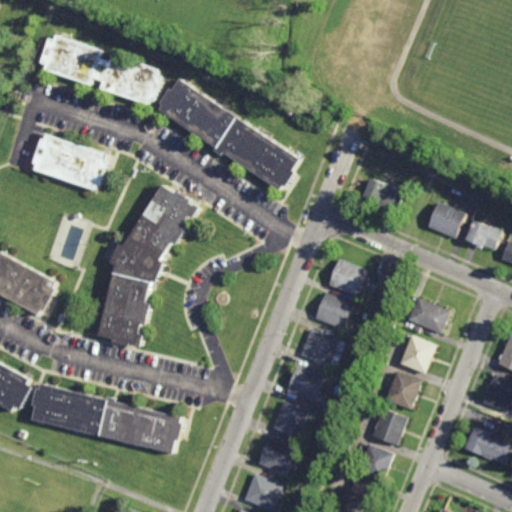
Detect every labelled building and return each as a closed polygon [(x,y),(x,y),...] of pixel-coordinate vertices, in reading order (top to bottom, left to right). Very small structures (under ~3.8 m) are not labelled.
[(106,50),(104,58),(113,61),(115,53),(163,69),(161,74),(167,76),(159,101),(154,99),(152,104),(105,88),(107,80),(98,77),(95,85),(48,69),(49,64),(44,62),(52,37),(57,39),(59,34),(106,50)] [(305,159),(297,170),(300,173),(290,188),(287,186),(284,190),(227,153),(225,156),(217,150),(219,147),(163,109),(163,108),(159,105),(168,92),(169,93),(172,88),(175,90),(183,78),(305,159)] [(112,154),(110,160),(113,161),(105,186),(102,185),(100,190),(38,170),(40,163),(37,163),(45,138),(48,139),(49,134),(112,154)] [(459,181),(452,178),(456,170),(463,173),(459,181)] [(400,210),(393,207),(392,209),(380,204),(380,202),(367,196),(375,178),(408,192),(400,210)] [(179,193),(181,191),(195,201),(194,203),(198,206),(199,204),(204,208),(197,219),(192,216),(187,224),(191,227),(179,246),(175,243),(163,260),(168,264),(159,284),(154,283),(149,304),(154,305),(150,327),(144,325),(142,335),(147,336),(144,349),(138,348),(138,345),(133,344),(132,348),(116,344),(117,340),(103,337),(119,265),(114,263),(122,243),(126,246),(167,185),(179,193)] [(459,239),(432,227),(443,202),(470,214),(459,239)] [(491,228),(492,226),(505,232),(497,251),(485,245),(483,250),(469,244),(470,241),(467,240),(476,221),(491,228)] [(60,283),(57,288),(60,290),(48,313),(45,311),(42,316),(0,293),(0,257),(2,252),(60,283)] [(370,282),(367,281),(360,296),(332,285),(342,258),(371,270),(368,277),(371,278),(370,282)] [(353,302),(356,297),(367,301),(365,306),(358,304),(348,330),(319,318),(330,292),(353,302)] [(446,335),(412,320),(422,298),(455,312),(446,335)] [(381,313),(375,310),(379,300),(385,304),(381,313)] [(339,367),(334,365),(333,367),(304,355),(315,328),(343,340),(343,341),(348,343),(339,367)] [(430,375),(405,365),(416,336),(442,346),(430,375)] [(511,371),(500,366),(502,362),(500,361),(503,355),(504,356),(511,336),(511,371)] [(0,363),(33,381),(31,386),(37,389),(24,412),(18,409),(16,413),(0,404),(0,363)] [(319,403),(290,391),(301,365),(329,376),(319,403)] [(416,412),(390,401),(393,393),(389,391),(391,387),(395,389),(398,383),(395,382),(399,371),(427,382),(416,412)] [(511,409),(510,414),(485,404),(496,375),(511,381),(511,409)] [(111,401),(112,398),(120,400),(119,403),(185,419),(184,425),(187,425),(183,443),(180,442),(177,455),(35,421),(39,408),(35,407),(39,390),(43,390),(44,385),(111,401)] [(301,438),(276,428),(287,401),(312,411),(301,438)] [(402,448),(375,438),(386,409),(412,419),(402,448)] [(511,457),(508,466),(493,460),(493,461),(467,450),(476,428),(507,441),(506,444),(511,446),(511,457)] [(25,439),(20,436),(23,431),(28,434),(25,439)] [(290,475),(262,463),(272,437),(301,449),(290,475)] [(387,484),(362,474),(374,444),(399,454),(387,484)] [(276,510),(247,498),(257,473),(286,485),(276,510)] [(374,511),(357,511),(348,508),(359,481),(383,491),(374,511)]
